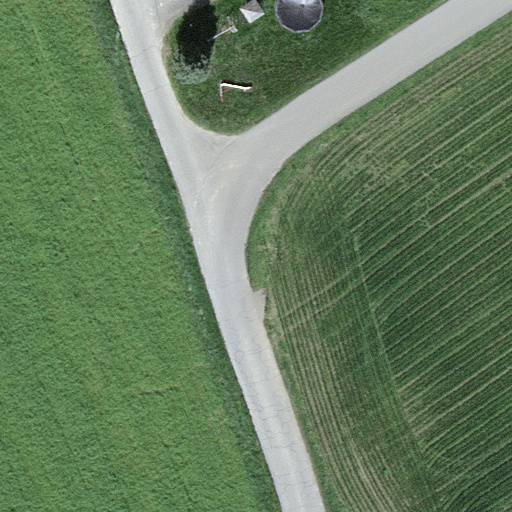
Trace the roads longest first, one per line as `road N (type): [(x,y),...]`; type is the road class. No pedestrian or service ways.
road 1 (unclassified): [(303,511),(195,182),(479,0)]
road 2 (track): [(195,182),(122,0)]
